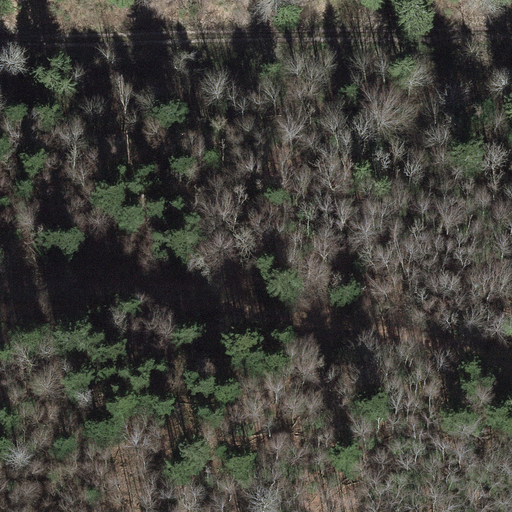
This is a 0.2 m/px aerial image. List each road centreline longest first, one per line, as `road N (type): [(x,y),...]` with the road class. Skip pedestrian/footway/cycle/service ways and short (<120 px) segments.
road 1 (track): [(0,293),(194,307),(460,350),(511,368)]
road 2 (track): [(0,38),(511,36)]
